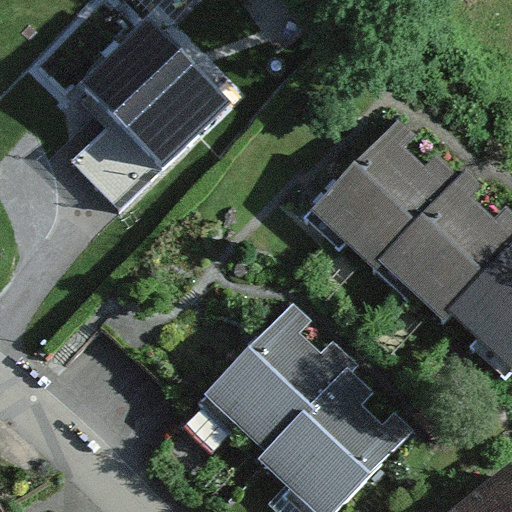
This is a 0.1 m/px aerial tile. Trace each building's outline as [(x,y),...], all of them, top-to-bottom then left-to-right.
[(183,17),(97,86),(168,175),(254,106),(183,17)] [(324,220),(384,273),(463,181),(403,129),(324,220)] [(384,273),(445,325),(511,247),(511,223),(463,181),(384,273)] [(511,247),(445,325),(506,377),(511,370),(511,247)] [(211,404),(270,459),(333,393),(273,338),(211,404)] [(270,459),(325,511),(332,511),(392,449),(333,393),(270,459)] [(511,511),(511,473),(466,511),(511,511)]
